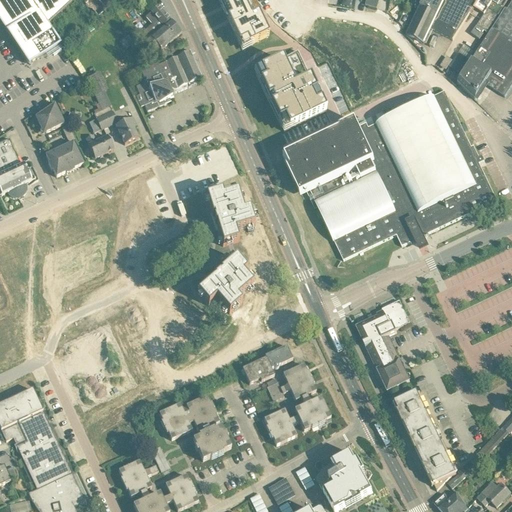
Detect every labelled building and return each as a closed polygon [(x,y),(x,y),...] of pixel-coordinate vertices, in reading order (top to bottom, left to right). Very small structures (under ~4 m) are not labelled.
[(0,0),(0,21),(7,32),(13,41),(29,65),(34,61),(40,58),(60,44),(48,26),(75,0),(0,0)] [(89,0),(84,5),(98,19),(109,8),(117,0),(89,0)] [(218,0),(242,50),(251,45),(263,39),(269,37),(258,14),(251,18),(242,0),(218,0)] [(366,3),(366,6),(377,9),(379,0),(367,0),(367,1),(366,3)] [(423,0),(422,3),(406,36),(407,37),(424,45),(431,31),(445,0),(423,0)] [(445,0),(431,31),(452,41),(473,9),(478,0),(445,0)] [(472,35),(480,40),(483,35),(482,34),(484,31),(489,33),(508,3),(510,4),(511,0),(478,0),(473,9),(484,16),(472,35)] [(477,100),(479,102),(489,88),(505,98),(511,87),(511,3),(507,11),(505,10),(458,85),(475,101),(477,100)] [(124,28),(138,46),(139,47),(150,37),(150,38),(171,21),(158,7),(147,17),(153,25),(140,36),(130,23),(124,28)] [(139,47),(138,46),(133,51),(143,62),(149,58),(160,49),(161,51),(174,40),(181,34),(171,21),(150,38),(150,37),(139,47)] [(120,43),(126,50),(134,43),(128,36),(120,43)] [(181,56),(165,63),(177,90),(179,89),(180,91),(180,92),(188,88),(188,89),(193,87),(197,85),(195,82),(201,79),(202,80),(190,52),(181,56)] [(264,69),(255,73),(267,98),(269,101),(284,133),(326,112),(298,53),(280,62),(264,69)] [(454,59),(449,67),(459,74),(469,61),(459,53),(454,59)] [(448,69),(449,67),(454,59),(449,56),(442,65),(448,69)] [(177,90),(165,63),(158,66),(157,64),(149,68),(150,70),(142,73),(144,78),(147,79),(144,87),(140,86),(136,88),(140,96),(136,97),(137,99),(141,108),(144,107),(147,113),(171,102),(170,99),(174,98),(172,95),(177,93),(178,93),(178,92),(180,91),(179,89),(177,90)] [(102,111),(109,128),(117,124),(110,108),(104,93),(107,91),(99,74),(87,80),(102,111)] [(356,122),(282,158),(301,197),(307,194),(315,211),(318,209),(333,242),(334,242),(344,262),(397,237),(402,248),(416,241),(418,248),(426,244),(423,238),(470,215),(471,218),(498,205),(479,165),(477,160),(479,159),(479,158),(474,147),(471,148),(445,93),(369,129),(367,125),(359,129),(356,122)] [(39,119),(46,134),(65,125),(55,106),(41,115),(42,118),(39,119)] [(101,131),(109,128),(102,111),(94,115),(101,131)] [(67,121),(73,123),(78,124),(81,117),(69,114),(67,121)] [(138,140),(133,128),(136,126),(133,119),(116,127),(125,146),(138,140)] [(75,140),(69,126),(62,129),(69,143),(75,140)] [(89,146),(95,160),(114,151),(108,138),(99,142),(95,136),(93,137),(86,140),(89,146)] [(0,197),(8,193),(9,196),(11,197),(13,199),(16,199),(19,199),(23,197),(25,195),(26,193),(27,190),(27,188),(26,185),(29,184),(30,186),(38,182),(32,169),(27,171),(24,165),(21,167),(8,139),(8,141),(0,144),(0,197)] [(73,144),(59,150),(70,173),(74,171),(74,170),(83,165),(73,144)] [(70,173),(59,150),(46,157),(49,164),(48,165),(52,172),(53,171),(56,178),(66,174),(67,175),(70,173)] [(140,185),(128,191),(128,193),(138,213),(150,207),(140,185)] [(128,193),(118,198),(128,220),(139,215),(138,213),(128,193)] [(222,193),(206,198),(212,218),(213,218),(214,220),(215,226),(216,225),(217,228),(223,248),(239,243),(236,233),(254,227),(250,211),(244,213),(238,194),(224,198),(222,193)] [(107,203),(116,223),(117,225),(128,220),(118,198),(107,203)] [(106,201),(94,207),(104,229),(116,223),(107,203),(106,201)] [(71,218),(58,224),(59,226),(68,246),(69,245),(81,240),(71,218)] [(59,226),(48,231),(58,252),(69,247),(68,246),(59,226)] [(48,231),(37,236),(48,258),(58,252),(48,231)] [(37,236),(26,241),(37,263),(48,258),(37,236)] [(26,241),(16,246),(26,268),(37,263),(26,241)] [(5,251),(14,271),(15,273),(26,268),(16,246),(5,251)] [(4,249),(0,251),(0,273),(2,277),(14,271),(5,251),(4,249)] [(213,281),(198,295),(208,307),(216,300),(229,315),(242,304),(238,300),(253,287),(243,275),(247,272),(236,260),(221,273),(221,274),(219,275),(215,279),(215,280),(213,281)] [(367,348),(389,338),(397,334),(396,331),(410,324),(400,302),(382,311),(384,314),(378,316),(379,317),(357,328),(367,348)] [(19,312),(11,316),(12,318),(13,318),(17,327),(19,333),(20,332),(22,331),(26,329),(29,336),(42,330),(42,331),(44,329),(37,314),(35,315),(23,321),(20,314),(19,312)] [(0,324),(0,323),(0,341),(1,341),(5,339),(9,349),(22,343),(24,342),(19,333),(17,327),(16,327),(15,328),(4,333),(1,326),(0,324)] [(94,338),(61,353),(74,382),(73,383),(77,392),(80,391),(93,385),(94,388),(94,387),(95,389),(106,385),(105,382),(113,379),(112,377),(115,376),(117,378),(127,373),(130,380),(132,383),(138,380),(138,379),(145,375),(146,378),(156,372),(155,371),(156,370),(155,369),(163,365),(164,367),(170,364),(168,360),(170,360),(156,331),(154,332),(150,323),(137,329),(136,328),(135,329),(136,330),(127,334),(126,332),(101,344),(103,348),(98,350),(94,338)] [(389,338),(367,348),(388,393),(410,382),(389,338)] [(265,358),(266,359),(271,371),(274,369),(275,371),(276,371),(277,371),(277,370),(278,370),(278,369),(279,369),(279,368),(278,367),(293,361),(287,348),(265,358)] [(271,371),(266,359),(242,370),(249,386),(258,382),(260,384),(274,377),(271,371)] [(301,400),(307,397),(316,393),(304,366),(283,376),(288,386),(280,390),(283,395),(290,392),(295,402),(301,400)] [(284,398),(283,395),(280,390),(276,381),(265,386),(273,403),(284,398)] [(28,495),(29,495),(72,475),(57,443),(53,444),(51,440),(53,438),(47,430),(46,430),(44,425),(48,424),(33,391),(0,406),(0,429),(6,443),(13,440),(37,491),(28,495)] [(393,405),(406,433),(433,420),(429,412),(429,411),(429,409),(428,408),(427,406),(427,404),(426,403),(425,402),(424,401),(420,392),(393,405)] [(297,418),(300,424),(304,433),(331,421),(321,400),(310,405),(307,397),(301,400),(305,407),(294,412),(297,418)] [(198,434),(202,432),(208,429),(219,424),(216,417),(213,417),(208,406),(210,404),(207,398),(186,407),(186,408),(182,409),(189,425),(193,423),(198,434)] [(168,434),(171,442),(192,432),(189,425),(180,405),(159,415),(163,423),(166,421),(171,433),(168,434)] [(300,424),(297,418),(289,422),(285,411),(264,421),(276,447),(297,438),(292,427),(300,424)] [(511,419),(503,429),(509,435),(510,436),(511,432),(511,419)] [(406,433),(420,460),(446,447),(442,439),(442,438),(442,436),(441,434),(441,433),(439,431),(439,430),(438,429),(437,428),(433,420),(406,433)] [(198,453),(203,463),(210,459),(209,457),(222,451),(223,454),(231,450),(226,438),(223,439),(221,435),(224,434),(221,428),(215,431),(214,430),(209,432),(208,429),(202,432),(203,435),(199,437),(199,438),(193,442),(196,448),(198,447),(200,452),(198,453)] [(503,429),(497,434),(504,440),(509,435),(503,429)] [(446,447),(420,460),(433,487),(434,487),(437,493),(438,492),(450,479),(456,476),(455,474),(458,471),(455,466),(455,465),(455,463),(454,462),(453,460),(452,458),(452,457),(451,456),(450,455),(446,447)] [(160,448),(151,452),(161,474),(170,470),(160,448)] [(318,482),(334,511),(339,511),(346,508),(344,505),(360,496),(362,500),(373,493),(362,473),(364,472),(359,463),(357,464),(351,454),(324,469),(319,475),(323,483),(320,485),(318,482)] [(131,499),(140,494),(152,489),(147,479),(157,474),(155,468),(144,473),(139,462),(119,472),(131,499)] [(0,487),(11,482),(10,480),(6,472),(4,467),(0,468),(0,487)] [(6,472),(10,480),(17,476),(13,468),(6,472)] [(302,487),(311,483),(305,468),(296,472),(302,487)] [(459,475),(448,485),(452,490),(468,476),(464,471),(459,475)] [(75,511),(73,507),(80,506),(79,502),(84,501),(72,475),(29,495),(33,503),(37,511),(38,511),(75,511)] [(165,506),(173,503),(177,511),(179,511),(198,503),(186,477),(165,486),(170,497),(163,500),(165,506)] [(277,506),(295,497),(285,479),(267,489),(277,506)] [(488,501),(497,509),(511,495),(502,486),(498,490),(493,484),(482,495),(488,501)] [(133,507),(135,511),(167,511),(165,506),(160,495),(149,499),(146,492),(140,494),(144,502),(133,507)] [(434,505),(440,511),(466,511),(469,510),(455,494),(449,499),(445,496),(434,505)] [(265,511),(260,495),(251,498),(255,511),(265,511)] [(488,501),(482,495),(477,500),(483,506),(488,501)] [(292,511),(287,503),(278,509),(280,511),(292,511)]
